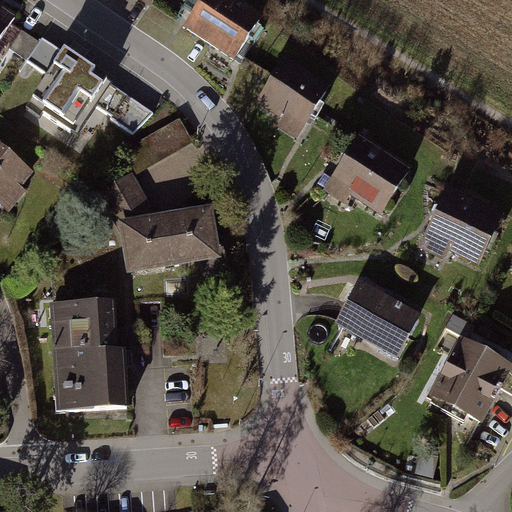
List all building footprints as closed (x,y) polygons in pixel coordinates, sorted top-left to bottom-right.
[(263,19),(235,0),(187,0),(185,4),(195,11),(183,29),(234,63),(250,39),(256,44),(265,31),(258,26),(263,19)] [(0,48),(12,32),(0,23),(0,48)] [(101,84),(60,57),(37,92),(78,119),(101,84)] [(334,91),(283,60),(272,82),(258,106),(309,141),(322,110),(334,91)] [(413,172),(359,137),(324,191),(346,205),(351,197),(383,218),(413,172)] [(38,181),(0,153),(0,208),(12,217),(38,181)] [(160,220),(135,179),(104,197),(126,233),(132,271),(220,256),(212,210),(160,220)] [(505,217),(448,190),(422,246),(478,273),(505,217)] [(422,317),(359,282),(334,327),(397,362),(422,317)] [(118,311),(55,316),(63,416),(127,411),(118,311)] [(511,372),(511,365),(460,339),(429,399),(484,427),(511,372)]
